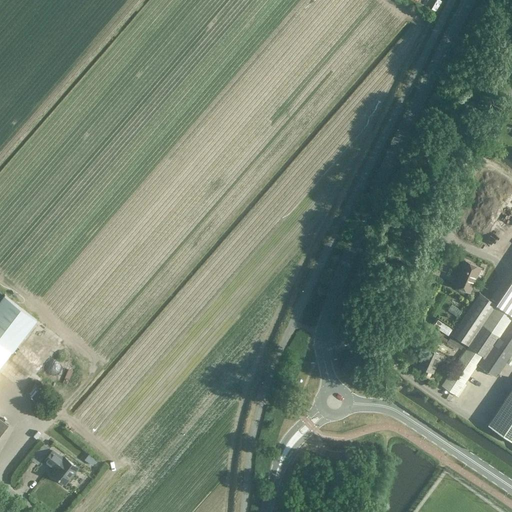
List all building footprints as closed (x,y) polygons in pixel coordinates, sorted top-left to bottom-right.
[(480,267),(465,260),(454,285),(470,292),(480,267)] [(498,305),(511,314),(511,280),(496,304),(498,305)] [(451,334),(469,346),(498,305),(496,304),(480,293),(451,334)] [(0,435),(8,425),(0,418),(0,365),(36,319),(4,295),(0,299),(0,435)] [(496,377),(498,373),(511,352),(511,314),(498,305),(469,346),(442,385),(456,395),(471,373),(477,378),(484,369),(496,377)] [(450,333),(453,327),(443,322),(441,329),(450,333)] [(446,356),(426,347),(418,366),(424,368),(423,372),(423,375),(424,376),(426,377),(429,377),(430,375),(432,372),(433,372),(437,361),(442,363),(446,356)] [(511,388),(488,425),(511,441),(511,388)] [(53,449),(44,460),(56,469),(51,474),(64,484),(78,466),(64,456),(63,457),(53,449)] [(88,454),(84,459),(92,465),(96,460),(88,454)]
